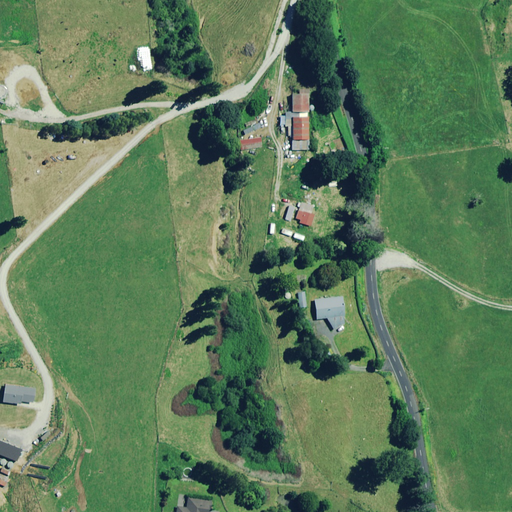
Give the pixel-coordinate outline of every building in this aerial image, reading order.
[(292,136),(292,150),(310,150),(310,88),(299,88),(299,93),(292,93),(292,112),(286,112),(286,126),(289,126),(289,136),(292,136)] [(262,148),(261,137),(239,140),(240,150),(262,148)] [(301,220),(300,223),(312,226),(315,214),(312,213),(315,204),(301,200),(296,218),(301,220)] [(290,205),(285,219),(290,221),(295,207),(290,205)] [(292,232),(281,229),(280,233),(290,237),(292,232)] [(297,292),(300,308),(307,307),(305,291),(297,292)] [(291,295),(290,294),(289,294),(289,293),(288,293),(287,293),(286,293),(285,293),(284,294),(283,295),(283,296),(283,297),(283,298),(284,299),(284,300),(285,300),(286,301),(287,301),(288,301),(289,300),(290,300),(290,299),(291,299),(291,298),(291,297),(291,296),(291,295)] [(314,299),(316,320),(327,319),(335,330),(346,322),(343,296),(314,299)] [(5,384),(2,403),(17,405),(17,402),(22,403),(22,401),(29,402),(29,401),(34,401),(36,389),(5,384)] [(0,441),(0,455),(17,462),(22,450),(0,441)] [(208,511),(209,509),(211,509),(212,501),(188,498),(187,508),(178,506),(176,511),(208,511)]
